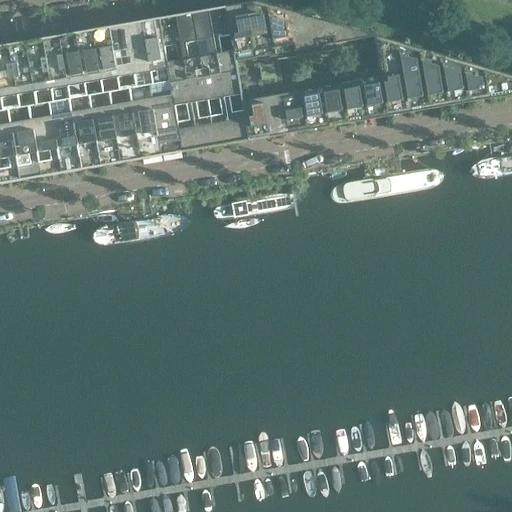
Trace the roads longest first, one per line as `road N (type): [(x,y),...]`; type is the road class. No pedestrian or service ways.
road 1 (residential): [(0,207),(511,117)]
road 2 (trunk): [(0,417),(511,327)]
road 3 (trunk): [(511,283),(0,372)]
road 4 (residential): [(150,0),(0,26)]
